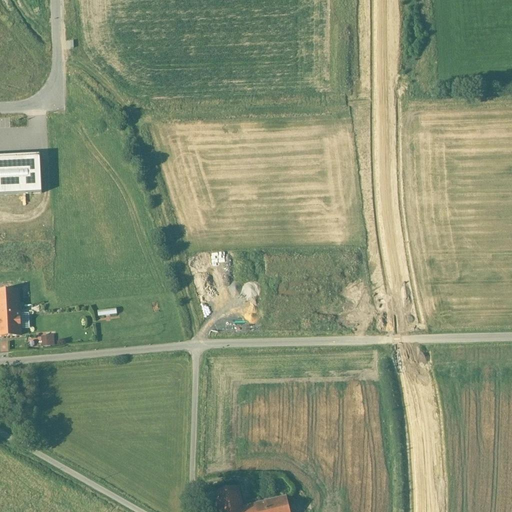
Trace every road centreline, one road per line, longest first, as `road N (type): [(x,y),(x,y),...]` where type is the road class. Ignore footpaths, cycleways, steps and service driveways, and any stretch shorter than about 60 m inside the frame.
road 1 (tertiary): [(411,339),(392,235),(384,0)]
road 2 (track): [(196,345),(129,115),(56,49)]
road 3 (unclassified): [(196,345),(411,339)]
road 4 (unclassified): [(0,362),(196,345)]
road 5 (tertiary): [(432,511),(411,339)]
road 6 (unclassified): [(196,345),(191,511)]
road 7 (unclassified): [(0,433),(139,511)]
road 8 (unclassified): [(55,0),(52,83),(29,104),(0,108)]
